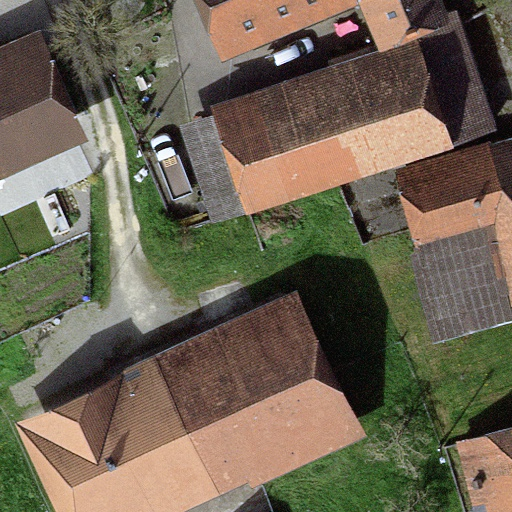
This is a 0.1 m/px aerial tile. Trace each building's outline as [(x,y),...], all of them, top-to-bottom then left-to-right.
[(297,0),(382,0),(397,34),(413,27),(444,12),(439,0),(213,0),(226,30),(297,0)] [(491,125),(452,8),(444,12),(413,27),(422,58),(270,109),(264,94),(224,107),(255,203),(491,125)] [(0,149),(65,120),(35,51),(0,66),(0,149)] [(511,153),(484,162),(479,145),(405,167),(422,228),(411,231),(442,330),(511,311),(506,292),(511,290),(511,153)] [(43,434),(79,511),(104,511),(246,447),(256,467),(300,446),(302,451),(348,430),(296,317),(43,434)] [(511,511),(511,427),(461,441),(478,511),(511,511)]
